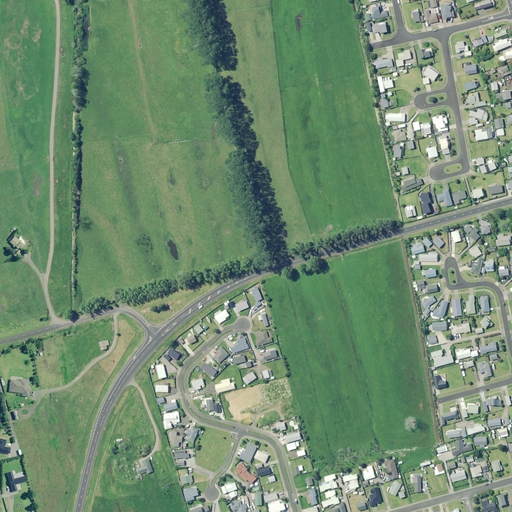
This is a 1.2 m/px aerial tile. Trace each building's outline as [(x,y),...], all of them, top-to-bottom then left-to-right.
[(430,0),(428,0),(430,8),(438,6),(437,0),(438,0),(430,0)] [(494,6),(491,0),(475,5),(476,10),(482,9),(494,6)] [(451,6),(450,3),(445,4),(441,5),(445,20),(448,19),(453,17),(451,9),(452,9),(452,6),(451,6)] [(418,11),(418,9),(413,10),(415,22),(420,21),(420,22),(425,21),(423,16),(420,16),(419,11),(418,11)] [(431,16),(429,10),(424,11),(427,23),(430,22),(430,23),(439,22),(438,15),(431,16)] [(389,32),(387,24),(373,26),(374,33),(381,32),(381,33),(389,32)] [(508,34),(506,29),(501,31),(502,32),(494,35),(496,38),(508,34)] [(488,42),(486,35),(480,37),(481,40),(478,41),(478,40),(473,42),(475,47),(488,42)] [(509,42),(508,39),(502,41),(502,39),(499,41),(499,42),(496,43),(496,45),(494,46),(496,51),(511,45),(511,42),(511,41),(509,42)] [(466,46),(465,41),(458,42),(458,45),(456,45),(457,53),(461,52),(460,51),(465,50),(465,51),(469,51),(469,46),(466,46)] [(424,52),(423,49),(419,50),(421,58),(432,56),(431,51),(424,52)] [(411,50),(405,51),(405,53),(399,54),(400,60),(397,60),(398,67),(405,65),(404,60),(412,58),(411,50)] [(374,65),(377,65),(378,69),(388,66),(389,68),(394,66),(392,58),(384,60),(384,58),(380,59),(380,61),(376,62),(374,63),(374,65)] [(467,71),(467,74),(478,73),(477,64),(465,66),(466,71),(467,71)] [(511,73),(508,65),(501,67),(503,72),(501,72),(502,76),(511,73)] [(439,73),(429,66),(424,73),(434,80),(439,73)] [(383,78),(383,76),(378,77),(381,92),(386,91),(385,89),(394,87),(393,80),(390,80),(390,77),(383,78)] [(478,87),(476,81),(465,84),(467,91),(478,87)] [(498,99),(504,98),(505,100),(511,98),(511,96),(511,91),(504,93),(497,94),(498,99)] [(481,102),(479,92),(475,93),(475,96),(470,97),(470,99),(467,100),(468,103),(470,103),(470,104),(475,104),(475,107),(487,105),(486,101),(481,102)] [(388,102),(386,93),(381,95),(382,99),(381,100),(383,108),(392,106),(392,101),(388,102)] [(485,111),(479,109),(478,113),(471,111),(470,115),(487,121),(488,116),(484,115),(485,111)] [(444,118),(443,115),(433,117),(435,124),(436,124),(437,129),(439,128),(439,132),(449,130),(448,126),(447,127),(446,123),(448,123),(447,117),(444,118)] [(505,127),(503,119),(495,120),(496,129),(505,127)] [(432,133),(430,123),(421,125),(423,135),(432,133)] [(489,138),(488,132),(487,128),(476,130),(477,136),(476,136),(477,141),(489,139),(489,138)] [(402,133),(401,129),(394,131),(396,142),(407,140),(405,132),(402,133)] [(441,138),(439,138),(440,141),(439,141),(439,144),(442,143),(444,154),(450,153),(447,135),(441,136),(441,138)] [(400,149),(400,145),(396,144),(394,156),(401,157),(402,149),(400,149)] [(429,151),(430,155),(428,156),(429,160),(431,159),(435,159),(435,157),(439,156),(437,147),(426,149),(427,152),(429,151)] [(492,171),(491,171),(497,168),(496,167),(495,163),(494,161),(493,162),(489,164),(481,167),(483,174),(487,172),(487,173),(492,171)] [(418,180),(417,177),(404,182),(405,185),(402,186),(405,192),(424,184),(421,178),(418,180)] [(504,192),(503,185),(489,187),(491,194),(504,192)] [(478,197),(478,198),(481,198),(481,197),(484,196),(482,188),(474,191),(476,198),(478,197)] [(453,205),(449,189),(443,191),(444,193),(437,195),(439,202),(444,200),(446,207),(453,205)] [(467,198),(465,190),(453,194),(456,204),(461,203),(460,200),(467,198)] [(432,202),(429,192),(421,195),(422,200),(420,201),(421,205),(422,205),(425,214),(432,212),(429,203),(432,202)] [(405,213),(407,213),(408,218),(417,216),(415,205),(405,207),(406,210),(405,210),(405,213)] [(492,232),(490,224),(481,226),(483,234),(486,234),(489,234),(489,233),(492,232)] [(471,227),(469,225),(465,230),(476,241),(481,236),(477,233),(479,230),(474,225),(471,227)] [(462,241),(459,231),(452,233),(455,243),(462,241)] [(505,234),(499,235),(499,236),(496,236),(497,246),(511,245),(510,242),(511,242),(511,236),(505,236),(505,234)] [(13,248),(14,247),(17,249),(20,246),(21,247),(24,244),(19,240),(15,236),(9,242),(12,245),(12,246),(13,248)] [(433,244),(427,238),(423,241),(429,247),(433,244)] [(444,244),(437,238),(433,242),(440,248),(444,244)] [(420,246),(420,244),(416,246),(415,246),(415,247),(412,248),(414,254),(425,251),(423,245),(420,246)] [(482,254),(478,246),(470,250),(473,257),(475,256),(476,257),(482,254)] [(484,259),(479,258),(478,262),(474,261),(471,272),(480,274),(484,259)] [(495,271),(495,261),(487,261),(487,271),(495,271)] [(438,276),(437,269),(426,271),(427,278),(438,276)] [(427,286),(427,291),(426,291),(426,293),(428,293),(439,291),(438,285),(427,286)] [(263,299),(258,287),(252,289),(257,301),(263,299)] [(433,295),(427,300),(426,298),(423,300),(424,301),(422,303),(426,308),(437,301),(433,295)] [(468,300),(469,301),(466,301),(468,314),(476,313),(475,302),(475,295),(470,296),(469,296),(470,300),(468,300)] [(491,311),(489,296),(481,297),(483,312),(491,311)] [(463,315),(461,299),(453,300),(454,308),(451,308),(451,313),(454,313),(454,317),(463,315)] [(449,302),(442,300),(440,309),(437,310),(435,310),(434,313),(432,312),(431,315),(444,319),(444,316),(445,316),(449,302)] [(250,307),(247,301),(237,305),(240,311),(250,307)] [(230,315),(226,310),(215,317),(220,324),(227,319),(226,318),(230,315)] [(494,324),(486,317),(480,323),(486,329),(489,326),(491,327),(494,324)] [(448,330),(447,322),(432,323),(432,324),(428,324),(428,328),(433,328),(433,331),(448,330)] [(454,326),(455,334),(471,331),(470,323),(462,325),(463,326),(458,327),(457,326),(454,326)] [(204,330),(199,325),(195,329),(199,334),(204,330)] [(269,338),(267,331),(260,333),(261,339),(256,340),(258,346),(273,342),(272,337),(269,338)] [(197,341),(195,335),(188,338),(191,344),(197,341)] [(437,335),(429,336),(430,345),(438,343),(437,335)] [(249,348),(246,337),(239,340),(240,345),(232,348),(234,353),(249,348)] [(107,346),(109,345),(108,340),(100,342),(102,351),(108,349),(107,346)] [(480,352),(481,352),(482,354),(487,353),(487,352),(498,350),(497,342),(491,343),(491,345),(481,347),(481,350),(479,350),(480,352)] [(230,354),(223,346),(216,352),(218,353),(214,357),(220,364),(230,354)] [(181,355),(172,349),(168,354),(177,360),(181,355)] [(471,352),(470,349),(465,350),(464,349),(460,350),(461,352),(457,353),(459,360),(472,356),(472,357),(479,355),(478,350),(471,352)] [(278,356),(276,350),(264,354),(266,360),(274,358),(274,360),(279,359),(278,356)] [(247,362),(245,354),(233,357),(235,365),(247,362)] [(484,365),(483,362),(478,364),(480,373),(485,372),(487,377),(493,376),(489,363),(484,365)] [(218,371),(205,363),(201,369),(214,377),(218,371)] [(167,377),(164,364),(157,366),(160,379),(167,377)] [(257,378),(253,372),(243,378),(248,384),(257,378)] [(444,381),(441,378),(440,375),(434,376),(436,389),(448,387),(447,381),(444,381)] [(205,387),(205,385),(204,379),(196,380),(195,378),(192,379),(194,388),(195,387),(196,390),(201,389),(201,386),(202,385),(202,387),(205,387)] [(29,380),(18,379),(18,380),(10,379),(8,392),(22,393),(21,396),(29,397),(29,390),(27,390),(29,380)] [(231,383),(230,379),(222,381),(223,383),(216,385),(218,393),(236,388),(234,382),(231,383)] [(238,409),(239,410),(247,408),(248,413),(258,410),(253,392),(243,395),(244,398),(236,400),(233,401),(236,410),(238,409)] [(179,408),(176,399),(172,401),(173,403),(165,405),(167,411),(179,408)] [(500,406),(500,405),(502,405),(502,400),(497,400),(497,399),(491,399),(491,400),(487,400),(487,401),(483,402),(485,412),(489,411),(487,405),(497,405),(497,406),(500,406)] [(290,405),(289,401),(283,402),(284,406),(283,406),(285,416),(293,414),(290,405)] [(459,418),(457,410),(444,414),(445,416),(440,418),(443,425),(446,424),(445,421),(454,418),(455,419),(459,418)] [(180,422),(179,412),(165,414),(166,419),(164,419),(165,429),(173,428),(172,423),(170,423),(170,422),(173,421),(173,423),(180,422)] [(502,425),(501,419),(488,421),(489,427),(502,425)] [(486,430),(484,424),(467,429),(469,435),(486,430)] [(199,430),(192,428),(191,431),(188,429),(186,435),(190,436),(188,440),(195,443),(199,430)] [(509,436),(507,428),(496,431),(498,436),(501,435),(501,437),(509,436)] [(462,437),(461,430),(448,432),(449,438),(462,437)] [(177,432),(170,432),(170,439),(173,439),(172,446),(179,447),(180,442),(183,442),(183,436),(177,436),(177,432)] [(302,439),(300,432),(286,436),(288,443),(302,439)] [(487,445),(487,437),(475,437),(475,445),(480,445),(480,448),(485,447),(485,445),(487,445)] [(297,448),(296,442),(287,445),(289,451),(297,448)] [(258,447),(249,444),(245,454),(243,453),(241,458),(251,463),(258,447)] [(176,459),(185,458),(185,459),(187,459),(187,458),(190,458),(190,453),(187,454),(186,449),(175,450),(176,459)] [(269,456),(258,450),(255,458),(266,463),(269,456)] [(400,478),(394,457),(392,458),(392,460),(385,462),(386,467),(387,466),(389,475),(392,475),(393,479),(400,478)] [(153,472),(149,459),(143,461),(145,466),(137,469),(139,475),(147,472),(148,474),(153,472)] [(502,470),(500,461),(493,462),(495,472),(502,470)] [(248,469),(242,463),(238,466),(239,467),(235,472),(239,475),(240,475),(247,481),(248,480),(252,484),(257,478),(252,474),(252,475),(247,471),(248,469)] [(431,468),(435,467),(436,470),(435,470),(436,475),(445,473),(442,463),(435,465),(434,464),(430,465),(431,468)] [(304,470),(303,465),(294,467),(296,475),(301,474),(300,471),(304,470)] [(483,472),(481,466),(471,469),(474,478),(481,476),(480,473),(483,472)] [(368,472),(367,470),(364,471),(366,480),(376,477),(374,470),(368,472)] [(467,479),(465,470),(460,471),(461,473),(451,475),(453,482),(467,479)] [(6,473),(11,493),(17,491),(15,485),(25,482),(24,476),(13,479),(11,472),(6,473)] [(337,478),(336,474),(325,477),(326,482),(329,482),(330,484),(320,486),(322,492),(326,491),(325,490),(332,488),(332,489),(338,487),(337,482),(334,482),(334,479),(337,478)] [(359,478),(357,474),(352,475),(352,474),(343,477),(345,482),(349,481),(351,484),(349,485),(352,493),(356,491),(355,488),(360,487),(357,479),(359,478)] [(194,482),(192,475),(182,477),(183,484),(194,482)] [(422,492),(421,477),(414,477),(414,483),(416,483),(416,492),(422,492)] [(402,484),(397,482),(395,485),(393,483),(391,486),(393,487),(390,493),(396,496),(402,484)] [(238,489),(236,483),(222,487),(224,494),(238,489)] [(199,495),(197,486),(187,489),(187,491),(185,491),(188,501),(195,499),(194,496),(199,495)] [(337,494),(335,490),(326,493),(327,498),(331,497),(331,500),(323,502),(324,508),(328,506),(334,504),(335,505),(341,503),(339,497),(336,498),(335,494),(337,494)] [(269,495),(268,491),(264,492),(266,502),(279,498),(277,493),(269,495)] [(263,505),(262,493),(252,494),(253,500),(256,499),(256,505),(263,505)] [(507,505),(505,497),(499,498),(501,507),(507,505)] [(242,505),(241,501),(232,502),(234,511),(239,510),(239,511),(247,511),(247,509),(248,509),(247,504),(242,505)] [(281,504),(281,501),(268,504),(270,511),(281,511),(286,509),(285,503),(281,504)] [(488,504),(487,501),(481,502),(484,511),(485,511),(493,510),(493,511),(496,511),(498,511),(495,502),(488,504)] [(367,509),(366,502),(358,504),(360,511),(367,509)]
